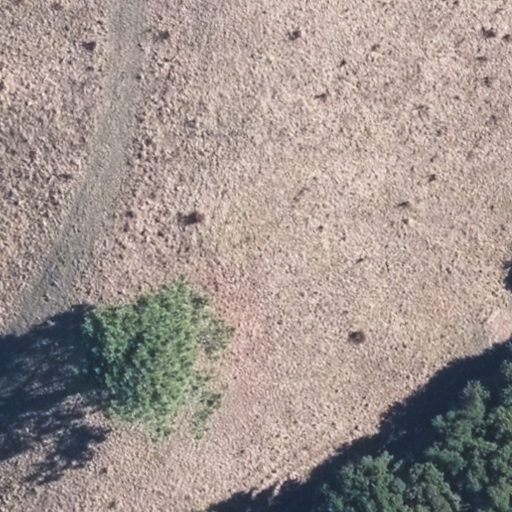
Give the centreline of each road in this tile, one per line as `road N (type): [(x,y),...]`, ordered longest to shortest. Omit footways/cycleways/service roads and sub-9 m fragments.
road 1 (track): [(170,0),(133,167),(86,300),(0,467)]
road 2 (track): [(511,344),(405,420),(298,511)]
